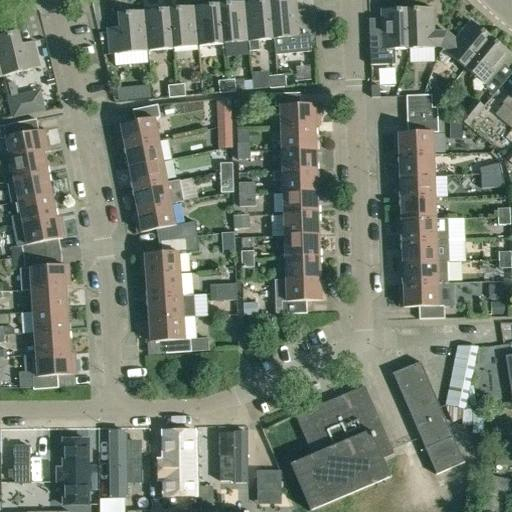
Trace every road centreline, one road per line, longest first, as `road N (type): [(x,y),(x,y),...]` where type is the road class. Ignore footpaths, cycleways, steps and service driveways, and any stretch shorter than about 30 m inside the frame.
road 1 (residential): [(114,411),(208,410),(363,342),(351,0)]
road 2 (residential): [(114,411),(103,248),(52,0)]
